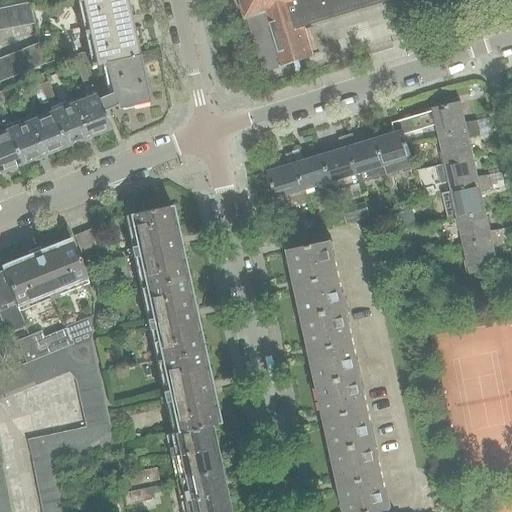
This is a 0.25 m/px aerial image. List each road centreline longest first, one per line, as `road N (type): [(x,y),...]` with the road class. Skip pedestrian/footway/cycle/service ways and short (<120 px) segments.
road 1 (residential): [(207,137),(291,511)]
road 2 (residential): [(207,137),(511,45)]
road 3 (residential): [(0,221),(207,137)]
road 4 (residential): [(207,137),(176,0)]
